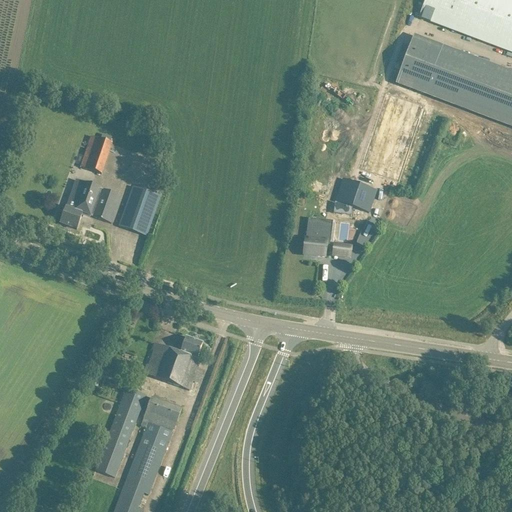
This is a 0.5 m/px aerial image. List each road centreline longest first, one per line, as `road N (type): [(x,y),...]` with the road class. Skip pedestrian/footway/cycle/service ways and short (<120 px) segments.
road 1 (tertiary): [(262,322),(0,238)]
road 2 (unclassified): [(351,337),(350,358),(366,376),(511,440)]
road 3 (motorway): [(262,322),(191,511)]
road 4 (motorway): [(252,511),(249,435),(290,328)]
road 5 (tertiary): [(511,362),(351,337)]
